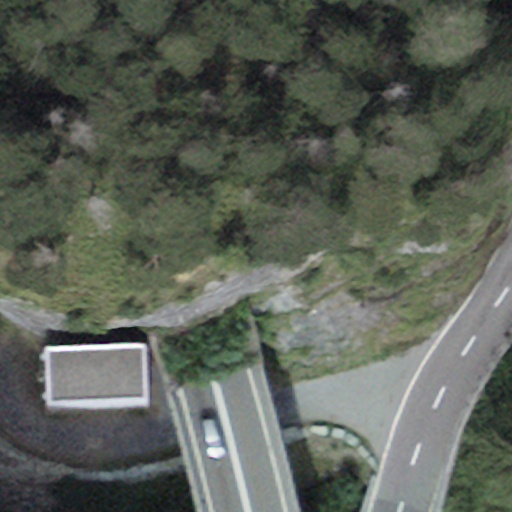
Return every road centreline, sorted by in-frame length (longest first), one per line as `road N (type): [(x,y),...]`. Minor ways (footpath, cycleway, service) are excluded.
road 1 (trunk): [(248,511),(170,225),(86,0)]
road 2 (primary): [(511,278),(437,398),(397,511)]
